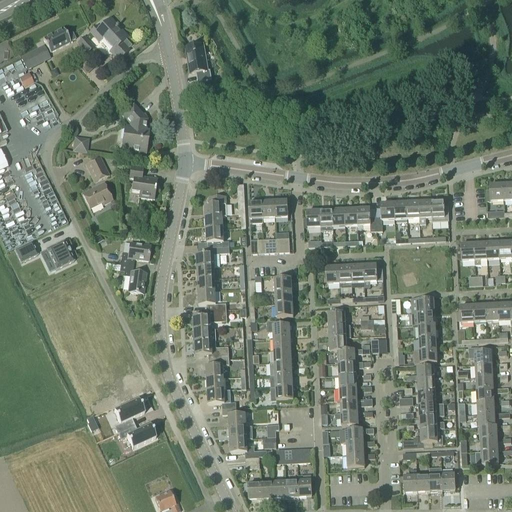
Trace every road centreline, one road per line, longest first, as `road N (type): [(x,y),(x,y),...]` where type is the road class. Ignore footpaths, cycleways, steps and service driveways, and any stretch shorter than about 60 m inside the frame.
road 1 (unclassified): [(211,511),(45,157),(135,60),(167,50)]
road 2 (tertiary): [(185,162),(160,330),(165,367),(231,511)]
road 3 (residential): [(298,179),(402,181),(511,155)]
road 4 (residential): [(387,511),(385,461),(394,461),(388,359)]
road 5 (residential): [(298,179),(301,261),(251,263)]
